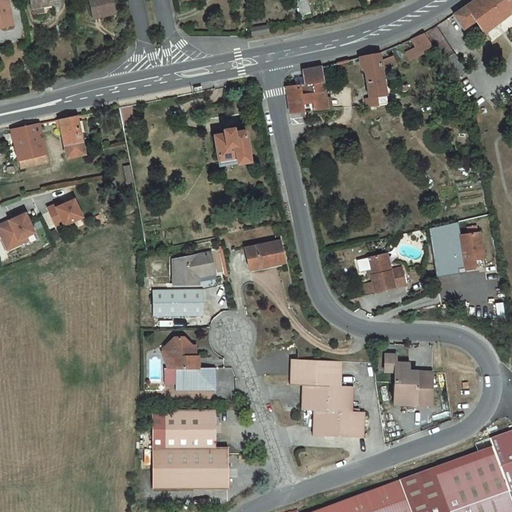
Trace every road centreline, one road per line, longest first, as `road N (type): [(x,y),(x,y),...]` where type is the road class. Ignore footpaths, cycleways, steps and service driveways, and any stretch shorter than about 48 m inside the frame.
road 1 (residential): [(290,493),(432,441),(474,417),(488,390),(467,345),(440,335),(363,331),(336,320),(319,298),(263,59)]
road 2 (secondary): [(443,0),(349,42),(263,59)]
road 3 (residential): [(231,334),(290,493)]
